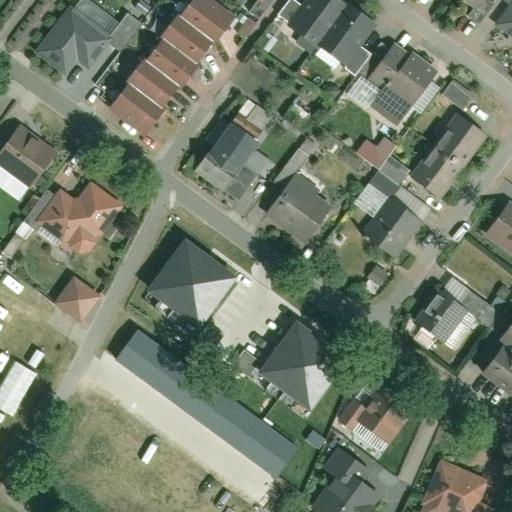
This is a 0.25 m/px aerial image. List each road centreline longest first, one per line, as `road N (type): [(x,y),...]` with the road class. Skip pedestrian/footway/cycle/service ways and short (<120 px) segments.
road 1 (residential): [(369,331),(0,54)]
road 2 (residential): [(511,146),(369,331)]
road 3 (residential): [(383,0),(511,94)]
